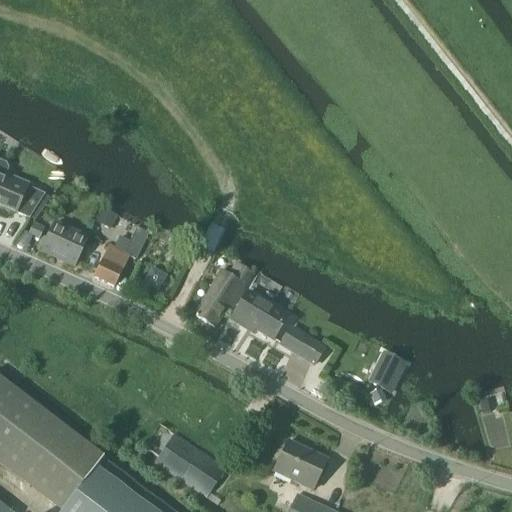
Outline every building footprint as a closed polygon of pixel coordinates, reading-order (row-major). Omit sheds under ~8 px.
[(29,219),(43,197),(26,189),(27,186),(5,177),(7,171),(5,166),(0,164),(0,208),(15,215),(15,214),(29,219)] [(43,197),(29,219),(32,221),(34,222),(49,200),(48,200),(43,197)] [(43,228),(33,224),(32,223),(27,234),(27,235),(38,240),(43,228)] [(74,268),(86,241),(53,226),(41,253),(74,268)] [(109,248),(94,279),(113,288),(122,269),(128,258),(134,261),(136,258),(147,235),(137,230),(129,244),(119,239),(113,250),(109,248)] [(232,308),(246,283),(251,275),(234,264),(226,277),(220,274),(195,318),(215,329),(228,306),(232,308)] [(272,342),(287,318),(248,294),(231,322),(247,331),(249,328),(272,342)] [(313,368),(323,350),(291,330),(280,347),(313,368)] [(384,356),(375,374),(394,383),(403,366),(384,356)] [(0,397),(8,387),(0,380),(0,397)] [(374,409),(374,408),(385,404),(380,392),(369,397),(374,408),(374,409)] [(487,402),(479,404),(482,415),(490,413),(487,402)] [(206,499),(209,495),(224,472),(173,437),(155,464),(205,499),(206,499)] [(311,493),(326,462),(288,444),(273,475),(311,493)] [(327,511),(296,497),(289,511),(327,511)]
